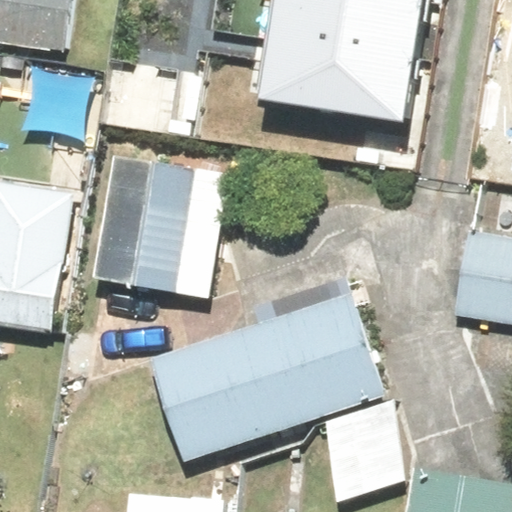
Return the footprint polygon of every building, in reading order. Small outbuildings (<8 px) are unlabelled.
[(288,0),(272,95),(412,119),(432,0),(288,0)] [(120,22),(119,61),(165,63),(166,24),(120,22)] [(58,84),(0,75),(0,156),(47,163),(58,84)] [(0,327),(61,333),(75,189),(0,182),(0,327)] [(511,227),(468,222),(457,315),(511,321),(511,227)] [(397,386),(357,281),(149,361),(190,466),(397,386)] [(511,511),(511,490),(506,490),(482,379),(395,398),(412,474),(405,511),(511,511)]
